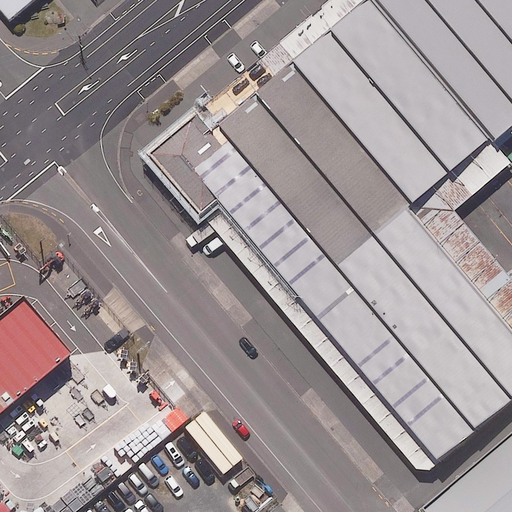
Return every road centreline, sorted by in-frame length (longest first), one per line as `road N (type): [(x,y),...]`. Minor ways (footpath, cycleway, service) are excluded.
road 1 (unclassified): [(30,131),(351,511)]
road 2 (unclassified): [(30,131),(193,0)]
